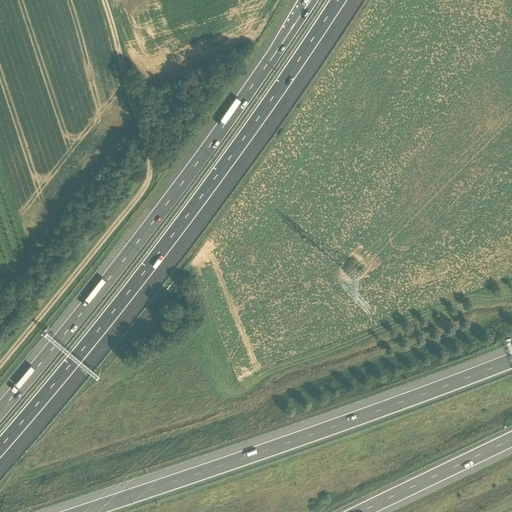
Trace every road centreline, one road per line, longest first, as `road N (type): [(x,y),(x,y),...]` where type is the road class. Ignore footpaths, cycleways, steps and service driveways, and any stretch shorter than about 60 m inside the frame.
road 1 (motorway): [(0,448),(139,279),(338,0)]
road 2 (motorway): [(309,0),(120,264),(0,410)]
road 3 (motorway): [(511,359),(81,511)]
road 4 (track): [(105,0),(149,166),(129,209),(0,366)]
road 5 (motorway): [(363,511),(511,441)]
